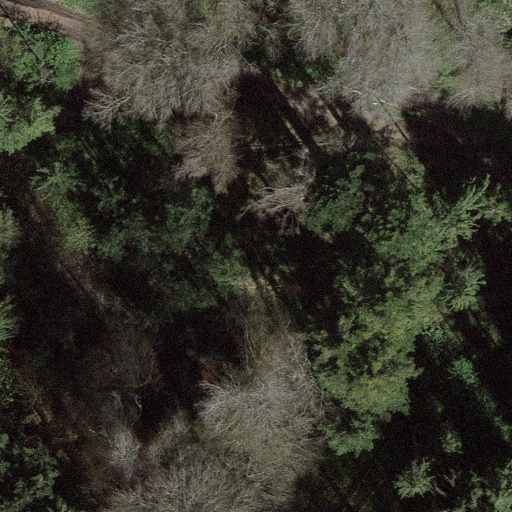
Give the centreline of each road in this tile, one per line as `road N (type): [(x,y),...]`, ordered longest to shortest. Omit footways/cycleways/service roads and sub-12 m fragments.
road 1 (track): [(511,157),(422,139),(138,55),(0,143)]
road 2 (track): [(138,55),(0,7)]
